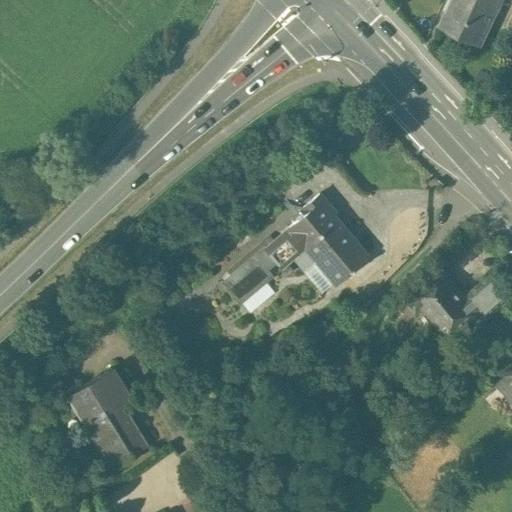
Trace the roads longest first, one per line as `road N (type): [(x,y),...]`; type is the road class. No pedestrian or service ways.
road 1 (primary): [(316,0),(0,296)]
road 2 (secondary): [(511,195),(335,0)]
